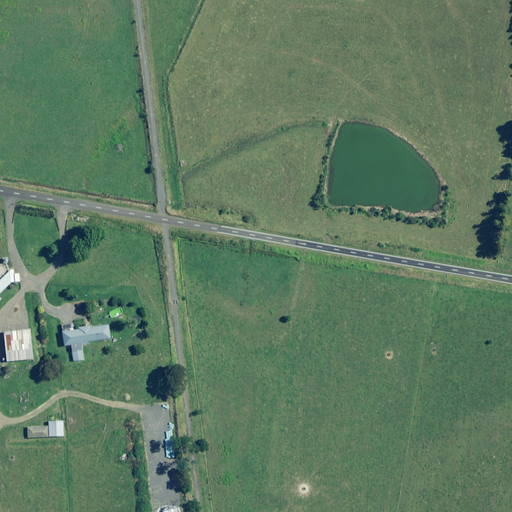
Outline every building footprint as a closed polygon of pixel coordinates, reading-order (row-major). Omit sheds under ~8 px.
[(0,293),(11,283),(15,282),(14,275),(14,270),(10,270),(0,280),(0,293)] [(92,328),(92,326),(79,328),(79,330),(74,331),(73,324),(61,326),(64,346),(71,345),(73,361),(84,360),(81,343),(110,339),(108,325),(92,328)] [(33,359),(30,330),(3,333),(5,347),(0,347),(0,357),(6,357),(6,362),(33,359)] [(63,436),(63,421),(49,422),(49,437),(63,436)] [(48,437),(47,426),(27,427),(28,438),(48,437)]
